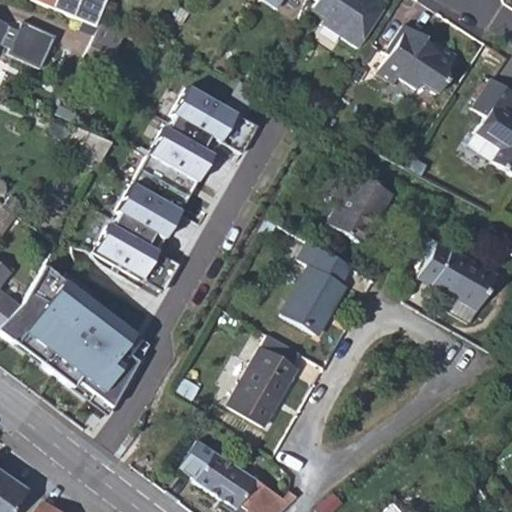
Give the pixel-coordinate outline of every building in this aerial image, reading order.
[(28,0),(89,27),(93,18),(100,0),(28,0)] [(301,13),(319,25),(339,39),(336,42),(352,53),(383,7),(371,0),(306,0),(308,1),(301,13)] [(414,80),(431,91),(441,75),(441,69),(452,51),(432,38),(430,40),(427,44),(418,37),(420,33),(399,20),(387,38),(380,48),(382,50),(384,51),(376,63),(371,69),(372,70),(387,78),(391,72),(410,86),(414,80)] [(102,79),(123,33),(98,21),(94,30),(76,67),(102,79)] [(4,25),(0,22),(0,46),(6,49),(4,54),(36,69),(51,36),(19,22),(15,31),(3,25),(4,25)] [(316,29),(336,42),(339,39),(319,25),(316,29)] [(418,37),(427,44),(430,40),(420,33),(418,37)] [(489,152),(511,167),(511,165),(511,113),(501,107),(502,104),(511,89),(511,87),(487,71),(467,101),(481,111),(473,123),(497,140),(489,152)] [(186,86),(169,115),(218,143),(235,114),(186,86)] [(501,107),(511,113),(511,110),(502,104),(501,107)] [(497,140),(473,123),(465,136),(489,152),(497,140)] [(93,161),(102,141),(67,126),(59,146),(93,161)] [(163,127),(146,156),(194,184),(211,155),(163,127)] [(93,161),(97,163),(108,144),(102,141),(93,161)] [(352,175),(323,226),(359,246),(387,196),(352,175)] [(130,182),(113,211),(162,239),(179,210),(130,182)] [(0,231),(13,215),(0,205),(0,231)] [(0,231),(0,249),(1,250),(23,223),(13,215),(0,231)] [(108,223),(90,252),(139,281),(155,252),(108,223)] [(419,250),(428,255),(434,245),(425,239),(419,250)] [(295,249),(311,259),(316,250),(300,241),(295,249)] [(493,276),(434,245),(428,255),(414,278),(449,298),(472,312),(493,276)] [(337,286),(346,267),(316,250),(311,259),(278,316),(313,335),(340,287),(337,286)] [(0,320),(14,306),(0,295),(0,281),(8,271),(0,264),(0,320)] [(411,283),(399,275),(392,287),(405,294),(411,283)] [(60,282),(17,344),(71,386),(77,377),(100,392),(119,363),(115,360),(132,333),(60,282)] [(441,312),(464,325),(472,312),(449,298),(441,312)] [(296,354),(263,335),(222,406),(260,428),(293,369),(289,367),(296,354)] [(190,480),(188,482),(217,501),(213,508),(219,511),(277,511),(285,505),(192,442),(174,468),(190,480)] [(0,511),(5,511),(18,494),(0,480),(0,511)] [(311,511),(312,511),(329,511),(339,503),(337,500),(346,492),(342,486),(332,495),(330,493),(311,511)] [(395,511),(387,503),(376,511),(395,511)]
